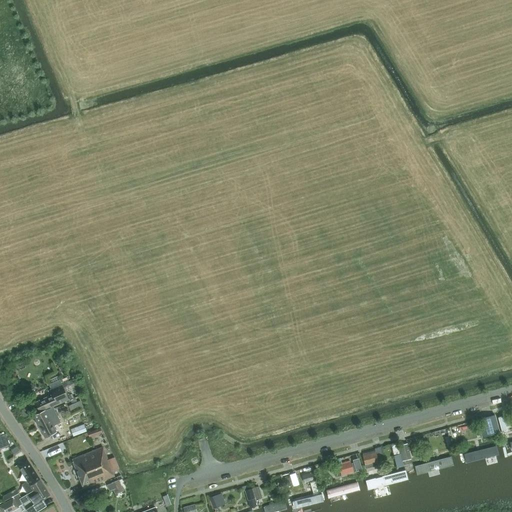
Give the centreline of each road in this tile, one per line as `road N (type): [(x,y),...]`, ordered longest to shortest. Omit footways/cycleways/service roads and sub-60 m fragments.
road 1 (unclassified): [(511,389),(180,481)]
road 2 (unclassified): [(68,511),(0,404)]
